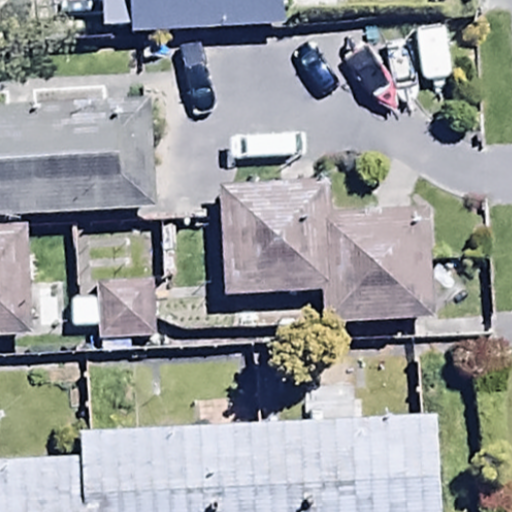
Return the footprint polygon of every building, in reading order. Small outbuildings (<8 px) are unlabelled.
[(0,184),(144,178),(139,68),(0,73),(0,184)] [(217,191),(221,298),(322,293),(323,325),(433,320),(428,213),(324,217),(323,186),(217,191)] [(0,302),(21,302),(16,197),(0,197),(0,302)] [(152,283),(94,284),(95,343),(153,342),(152,283)] [(89,424),(93,511),(362,511),(439,509),(434,386),(88,401),(89,424)] [(0,511),(93,511),(89,424),(0,428),(0,511)]
